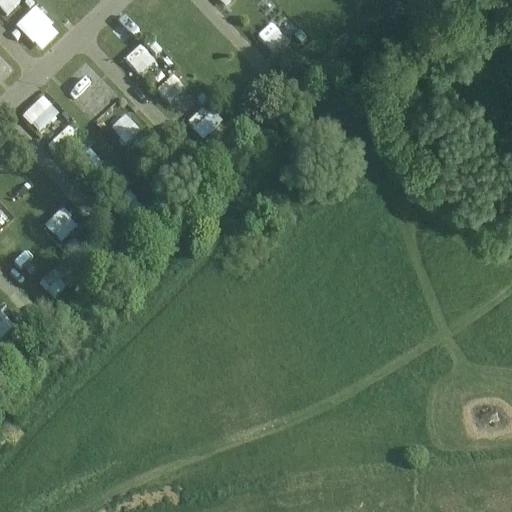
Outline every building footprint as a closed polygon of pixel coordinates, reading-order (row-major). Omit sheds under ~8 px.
[(57,0),(63,10),(79,0),(57,0)] [(261,34),(275,48),(292,32),(278,17),(261,34)] [(141,76),(158,59),(144,45),(127,62),(141,76)] [(159,91),(174,107),(192,91),(177,75),(159,91)] [(82,99),(90,108),(111,91),(103,82),(82,99)] [(24,118),(42,134),(63,112),(44,95),(24,118)] [(206,138),(220,122),(205,108),(190,124),(206,138)] [(127,146),(144,132),(129,113),(112,127),(127,146)] [(58,153),(79,133),(72,125),(50,146),(58,153)] [(92,147),(79,160),(95,175),(108,162),(92,147)] [(141,161),(152,169),(162,155),(151,147),(141,161)] [(42,217),(56,203),(42,190),(28,204),(42,217)] [(0,230),(1,231),(15,218),(0,201),(0,230)] [(63,240),(81,224),(66,207),(47,223),(63,240)] [(30,259),(18,273),(25,281),(38,267),(30,259)] [(57,269),(43,283),(57,299),(72,284),(57,269)] [(0,342),(0,343),(18,327),(3,309),(0,312),(0,342)]
